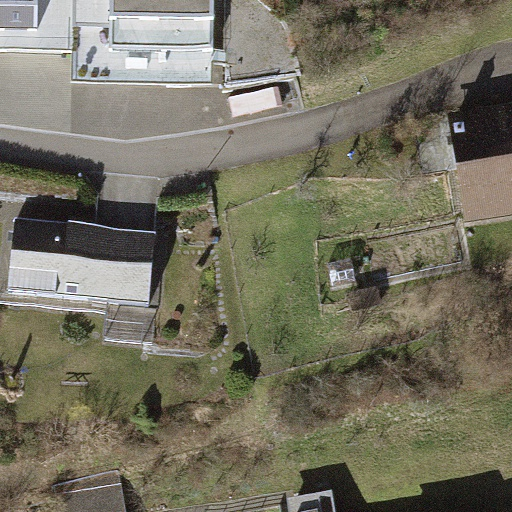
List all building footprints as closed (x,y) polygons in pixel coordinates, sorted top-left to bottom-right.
[(27,0),(0,0),(0,26),(27,27),(27,0)] [(205,0),(105,0),(104,45),(204,48),(205,0)] [(511,237),(511,117),(455,125),(471,243),(511,237)] [(157,317),(163,241),(18,230),(12,305),(157,317)] [(124,511),(122,494),(54,503),(54,511),(124,511)] [(279,511),(330,511),(329,503),(279,510),(279,511)]
